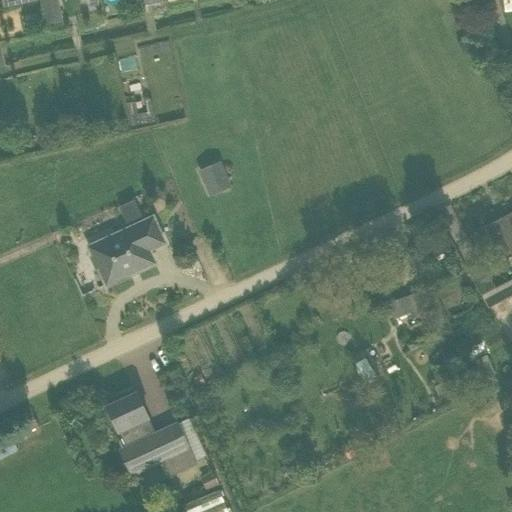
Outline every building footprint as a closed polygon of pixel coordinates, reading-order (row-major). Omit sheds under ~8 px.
[(226,172),(204,182),(211,197),(233,188),(226,172)] [(125,221),(143,217),(138,199),(121,203),(125,221)] [(511,249),(511,213),(486,227),(501,255),(511,249)] [(164,243),(152,217),(87,246),(96,270),(100,268),(107,285),(155,263),(148,250),(164,243)] [(469,271),(482,296),(496,288),(482,264),(469,271)] [(415,319),(426,314),(417,292),(390,303),(397,319),(412,312),(415,319)] [(485,358),(473,363),(480,381),(493,376),(485,358)] [(156,434),(138,394),(108,407),(120,432),(128,448),(150,438),(161,461),(190,448),(179,424),(156,434)] [(344,448),(350,459),(366,450),(361,439),(344,448)] [(212,472),(200,478),(207,491),(218,486),(212,472)] [(190,511),(228,511),(231,511),(220,488),(187,503),(190,511)]
